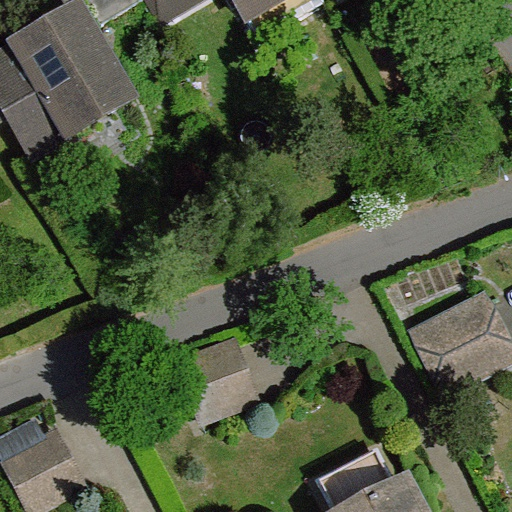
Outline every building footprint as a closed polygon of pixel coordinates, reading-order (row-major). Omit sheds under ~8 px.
[(240,0),(261,40),(338,0),(240,0)] [(0,54),(0,147),(31,128),(53,164),(153,103),(99,15),(9,70),(0,54)] [(511,328),(499,303),(425,340),(459,408),(511,381),(511,328)] [(249,350),(179,376),(201,435),(271,409),(249,350)] [(70,446),(13,474),(31,511),(66,511),(96,498),(70,446)] [(447,511),(435,487),(386,511),(447,511)]
